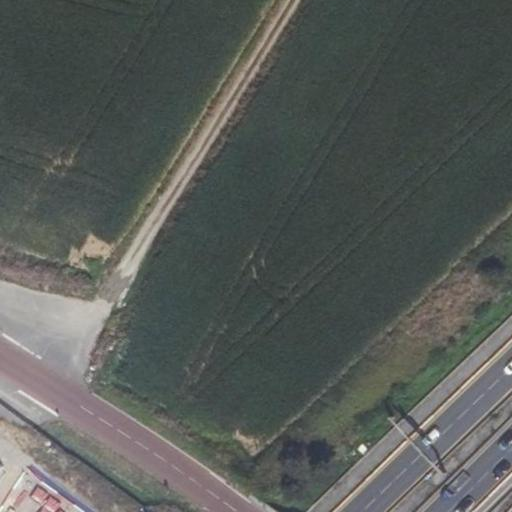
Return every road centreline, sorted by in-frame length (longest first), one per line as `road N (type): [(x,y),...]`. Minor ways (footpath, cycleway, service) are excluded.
road 1 (track): [(42,343),(92,318),(290,0)]
road 2 (motorway): [(511,365),(361,511)]
